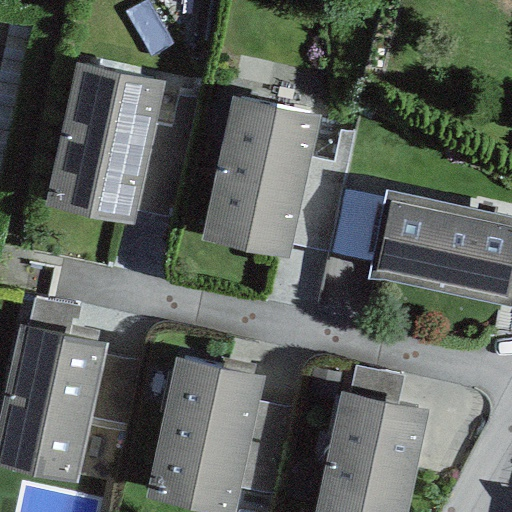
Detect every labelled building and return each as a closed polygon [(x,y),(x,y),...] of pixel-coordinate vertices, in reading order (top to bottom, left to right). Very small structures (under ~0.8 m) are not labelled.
[(161,82),(72,64),(42,207),(131,225),(161,82)] [(318,119),(230,99),(198,240),(286,260),(290,244),(309,157),(318,119)] [(332,162),(309,157),(290,244),(328,252),(353,134),(339,131),(332,162)] [(511,302),(511,219),(384,190),(383,198),(370,258),(366,280),(510,311),(511,302)] [(383,198),(345,191),(332,250),(370,258),(383,198)] [(106,345),(17,325),(0,404),(0,468),(76,485),(106,345)] [(263,379),(174,359),(142,499),(200,511),(233,511),(239,488),(259,402),(263,379)] [(354,366),(348,395),(394,405),(400,376),(354,366)] [(348,395),(338,393),(313,511),(404,511),(425,411),(394,405),(348,395)] [(291,409),(259,402),(239,488),(271,495),(291,409)]
